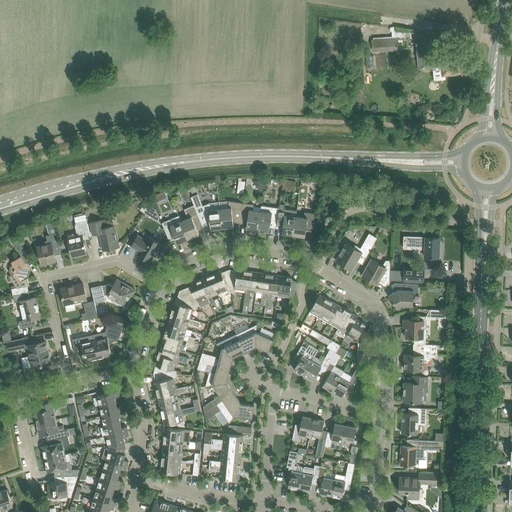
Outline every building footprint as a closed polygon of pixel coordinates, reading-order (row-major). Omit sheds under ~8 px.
[(396,38),(371,40),(372,52),(397,51),(396,38)] [(431,41),(415,43),(417,69),(432,67),(433,79),(444,78),(443,74),(463,72),(462,58),(449,59),(447,57),(433,58),(433,53),(432,53),(431,41)] [(227,208),(220,208),(222,227),(234,226),(233,220),(241,221),(243,202),(228,200),(227,208)] [(254,206),(254,204),(243,202),(241,221),(247,222),(246,228),(258,229),(260,211),(261,207),(254,206)] [(211,229),(222,227),(220,208),(212,209),(210,203),(196,208),(203,225),(210,223),(211,229)] [(194,205),(184,209),(186,212),(188,218),(181,221),(188,238),(199,234),(197,228),(203,225),(196,208),(194,205)] [(269,231),(270,225),(276,226),(279,208),(269,206),(261,205),(261,207),(260,211),(258,229),(259,230),(258,232),(266,233),(266,231),(269,231)] [(282,233),(293,235),(296,216),(289,215),(290,209),(279,208),(276,226),(283,227),(282,233)] [(304,217),(296,216),(293,235),(305,236),(306,230),(312,231),(312,233),(315,213),(304,211),(304,217)] [(175,237),(177,242),(188,238),(181,221),(179,215),(162,222),(170,241),(169,239),(175,237)] [(119,246),(114,226),(113,226),(113,224),(112,222),(111,221),(108,219),(103,220),(90,222),(91,225),(93,234),(100,233),(104,250),(119,246)] [(75,237),(68,238),(72,257),(87,253),(83,239),(91,238),(87,220),(78,222),(79,224),(75,225),(77,232),(75,233),(74,234),(75,237)] [(61,253),(59,243),(54,221),(47,223),(50,234),(46,235),(47,240),(44,241),(45,245),(37,246),(41,264),(53,261),(52,255),(61,253)] [(346,243),(336,260),(352,269),(357,261),(362,264),(377,237),(371,234),(369,233),(360,248),(355,245),(353,247),(346,243)] [(145,239),(138,235),(131,246),(139,250),(137,253),(150,261),(155,252),(159,255),(163,252),(165,247),(160,244),(160,243),(148,236),(145,239)] [(404,236),(403,248),(425,249),(425,256),(429,256),(439,257),(440,237),(426,236),(426,237),(404,236)] [(22,246),(18,239),(13,243),(17,250),(22,246)] [(16,287),(11,288),(13,295),(29,291),(27,285),(27,282),(28,281),(27,278),(29,277),(30,270),(21,256),(11,261),(13,264),(11,266),(9,271),(11,275),(9,276),(16,287)] [(380,282),(386,285),(389,280),(390,260),(386,260),(383,265),(372,259),(367,267),(362,275),(377,283),(381,276),(382,277),(380,282)] [(424,282),(424,269),(404,268),(403,281),(414,281),(424,282)] [(229,295),(228,292),(232,292),(229,269),(221,272),(221,271),(211,275),(218,294),(219,297),(220,299),(229,295)] [(232,292),(235,292),(235,289),(246,290),(248,271),(237,269),(237,271),(229,269),(232,292)] [(244,301),(249,302),(251,291),(256,292),(259,272),(248,271),(246,290),(244,301)] [(261,303),(265,304),(266,304),(270,274),(259,272),(256,292),(262,292),(261,303)] [(266,304),(270,305),(272,294),(278,295),(281,275),(270,274),(266,304)] [(218,294),(211,275),(201,279),(208,298),(218,294)] [(292,277),(281,275),(278,295),(289,296),(289,297),(292,298),(299,282),(291,279),(292,277)] [(191,286),(180,290),(197,306),(199,304),(199,305),(210,301),(208,298),(201,279),(190,284),(191,286)] [(102,285),(91,287),(94,300),(94,301),(105,299),(104,295),(126,308),(132,299),(130,298),(136,290),(122,282),(121,284),(116,281),(113,286),(109,284),(102,286),(102,285)] [(61,288),(64,304),(87,299),(83,283),(61,288)] [(402,305),(413,306),(413,299),(414,299),(414,292),(418,292),(418,284),(395,283),(391,285),(395,291),(389,295),(394,303),(394,302),(397,308),(402,305)] [(171,312),(190,318),(193,308),(196,309),(197,306),(180,290),(176,302),(174,302),(171,312)] [(30,298),(29,291),(13,295),(15,302),(19,301),(24,320),(19,321),(20,328),(36,324),(35,318),(40,317),(36,296),(30,298)] [(310,311),(319,316),(329,299),(320,294),(310,311)] [(329,299),(319,316),(329,322),(339,305),(329,299)] [(94,301),(94,300),(84,303),(86,312),(82,313),(83,319),(98,316),(94,301)] [(329,322),(338,327),(348,310),(339,305),(329,322)] [(430,317),(448,317),(449,310),(431,309),(430,317)] [(338,327),(336,332),(344,337),(345,337),(347,333),(348,333),(356,318),(358,316),(348,310),(338,327)] [(196,320),(190,318),(171,312),(168,323),(187,328),(188,323),(199,326),(200,322),(196,320)] [(412,337),(412,338),(415,338),(415,337),(423,338),(424,328),(426,328),(426,320),(426,316),(419,315),(418,320),(404,319),(403,327),(406,327),(406,337),(412,337)] [(343,340),(349,343),(351,338),(356,341),(363,329),(366,324),(356,318),(348,333),(347,333),(345,337),(344,337),(343,340)] [(263,328),(265,322),(259,319),(257,325),(261,327),(263,328)] [(99,333),(100,338),(94,340),(98,358),(111,354),(109,342),(118,340),(123,326),(108,322),(105,331),(99,333)] [(187,340),(194,342),(195,337),(185,334),(187,328),(168,323),(164,333),(183,339),(187,340)] [(236,334),(239,340),(245,351),(256,346),(256,331),(256,328),(256,324),(236,334)] [(304,330),(310,333),(312,329),(306,325),(304,330)] [(310,333),(312,335),(319,339),(322,334),(312,329),(310,333)] [(363,329),(356,341),(358,342),(368,342),(369,332),(363,329)] [(274,339),(256,331),(256,346),(268,351),(274,339)] [(164,333),(161,343),(180,349),(183,339),(164,333)] [(245,351),(239,340),(236,334),(216,343),(222,348),(233,357),(245,351)] [(319,339),(328,344),(331,339),(322,334),(319,339)] [(82,351),(84,361),(98,358),(94,340),(87,341),(86,336),(72,339),(75,352),(82,351)] [(24,337),(6,341),(8,351),(26,347),(24,337)] [(330,348),(336,352),(340,345),(331,339),(328,344),(327,347),(330,348)] [(45,341),(27,345),(32,367),(51,363),(49,353),(48,353),(45,341)] [(187,363),(189,358),(179,354),(180,349),(161,343),(158,354),(177,360),(187,363)] [(415,355),(405,354),(404,369),(423,370),(423,362),(426,362),(430,358),(430,357),(437,357),(438,344),(413,343),(413,351),(417,351),(417,352),(415,354),(415,355)] [(314,355),(306,350),(307,348),(302,345),(294,358),(299,361),(294,369),(304,375),(312,360),(314,356),(314,355)] [(345,354),(348,349),(342,346),(339,351),(345,354)] [(233,357),(222,348),(219,359),(216,358),(216,356),(202,352),(199,361),(207,364),(207,363),(230,369),(233,357)] [(327,366),(330,363),(336,352),(330,348),(322,363),(327,366)] [(176,374),(176,371),(174,370),(177,360),(158,354),(155,364),(156,365),(154,373),(176,374)] [(313,380),(322,365),(312,360),(304,375),(313,380)] [(206,385),(212,384),(226,382),(230,369),(207,363),(207,364),(205,370),(209,372),(206,385)] [(344,371),(334,365),(330,363),(327,366),(327,367),(324,373),(328,375),(322,386),(332,391),(341,376),(344,371)] [(356,383),(363,371),(367,365),(359,364),(350,379),(356,383)] [(174,377),(176,377),(176,374),(154,373),(156,381),(154,381),(157,392),(176,388),(174,377)] [(412,376),(416,376),(416,382),(404,382),(403,401),(423,402),(423,389),(427,390),(428,376),(412,375),(412,376)] [(350,382),(341,376),(332,391),(342,397),(350,382)] [(217,404),(234,392),(226,382),(212,384),(219,395),(203,406),(204,412),(208,411),(208,410),(210,409),(217,404)] [(188,391),(187,386),(176,388),(157,392),(159,403),(179,398),(177,393),(188,391)] [(97,395),(100,405),(100,406),(116,402),(115,397),(120,396),(119,391),(97,395)] [(220,409),(229,422),(234,415),(241,403),(234,392),(217,404),(210,409),(208,410),(208,411),(204,412),(206,418),(211,417),(211,416),(220,409)] [(179,398),(159,403),(162,413),(181,409),(179,398)] [(34,412),(37,423),(56,419),(53,408),(66,405),(65,399),(49,402),(50,408),(34,412)] [(117,407),(116,402),(100,406),(102,416),(123,411),(122,406),(117,407)] [(254,404),(241,403),(234,415),(253,418),(254,404)] [(426,424),(427,408),(410,407),(410,413),(402,413),(402,433),(417,433),(418,424),(426,424)] [(175,427),(185,427),(183,420),(181,409),(162,413),(164,424),(170,423),(170,426),(175,427)] [(124,415),(123,411),(102,416),(104,425),(120,422),(119,417),(124,415)] [(298,441),(299,435),(310,437),(313,418),(302,416),(301,425),(295,424),(292,439),(298,441)] [(322,433),(325,420),(313,418),(310,437),(310,436),(319,438),(316,457),(322,458),(324,446),(325,446),(326,440),(327,434),(322,433)] [(40,435),(52,432),(54,438),(67,435),(70,434),(68,428),(64,429),(64,425),(57,426),(56,419),(37,423),(40,435)] [(120,422),(104,425),(106,435),(128,431),(127,426),(121,427),(120,422)] [(343,442),(346,425),(335,423),(333,432),(327,431),(327,434),(326,440),(325,446),(330,447),(332,439),(343,442)] [(343,442),(342,444),(351,446),(350,451),(357,452),(360,438),(355,437),(357,427),(346,425),(343,442)] [(165,427),(164,438),(183,440),(184,429),(165,427)] [(129,435),(128,431),(106,435),(109,446),(124,442),(125,442),(124,436),(129,435)] [(212,438),(211,443),(223,444),(242,446),(243,435),(224,433),(223,439),(212,438)] [(42,446),(45,458),(65,454),(63,447),(69,444),(67,435),(54,438),(55,443),(42,446)] [(164,438),(163,449),(182,451),(183,440),(164,438)] [(424,449),(442,449),(443,440),(407,439),(407,445),(401,445),(400,465),(415,465),(415,457),(424,458),(424,449)] [(110,449),(106,459),(127,465),(129,461),(123,459),(125,454),(123,453),(125,447),(124,442),(109,446),(110,449)] [(242,446),(223,444),(222,455),(241,457),(242,446)] [(163,449),(162,460),(181,462),(182,451),(163,449)] [(296,471),(296,467),(295,466),(297,452),(290,450),(287,466),(289,467),(289,469),(291,470),(288,486),(299,489),(302,472),(296,471)] [(61,468),(62,470),(62,476),(78,476),(80,469),(71,468),(70,461),(66,462),(65,454),(45,458),(48,471),(61,468)] [(210,460),(210,461),(209,465),(240,468),(241,457),(222,455),(221,461),(210,460)] [(121,468),(126,470),(127,465),(106,459),(103,468),(119,473),(121,468)] [(180,473),(181,462),(162,460),(160,471),(180,473)] [(335,479),(331,495),(342,498),(344,488),(350,489),(355,463),(351,463),(350,462),(348,462),(346,476),(336,473),(335,479)] [(314,469),(303,467),(302,472),(299,489),(310,491),(313,475),(318,476),(320,466),(314,464),(314,469)] [(239,479),(240,468),(209,465),(209,470),(220,471),(219,477),(239,479)] [(320,493),(331,495),(335,479),(324,477),(326,467),(320,466),(318,476),(324,477),(320,493)] [(122,480),(117,479),(119,473),(103,468),(100,478),(121,485),(122,480)] [(419,498),(419,483),(431,483),(431,490),(441,497),(442,473),(419,472),(419,478),(400,477),(399,492),(407,492),(407,497),(419,498)] [(71,497),(78,476),(62,476),(54,476),(55,483),(49,483),(49,496),(67,495),(71,497)] [(114,488),(120,489),(121,485),(100,478),(97,488),(113,493),(114,488)] [(111,498),(113,493),(97,488),(94,498),(115,504),(116,500),(111,498)] [(0,491),(0,511),(7,511),(6,508),(13,506),(7,489),(0,491)] [(94,498),(91,507),(105,511),(106,511),(108,507),(113,509),(115,504),(94,498)] [(151,511),(161,511),(165,502),(155,499),(151,511)] [(172,511),(175,505),(165,502),(161,511),(172,511)]
